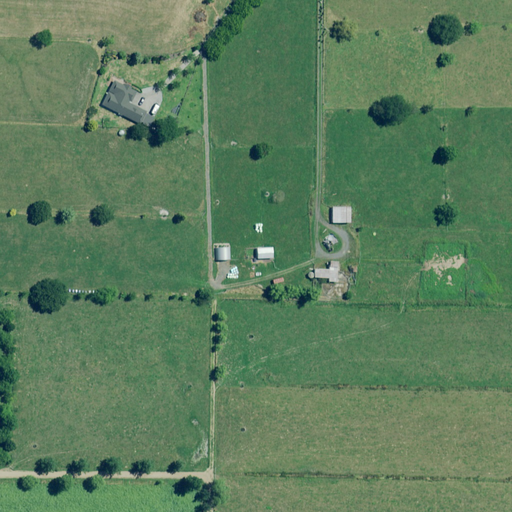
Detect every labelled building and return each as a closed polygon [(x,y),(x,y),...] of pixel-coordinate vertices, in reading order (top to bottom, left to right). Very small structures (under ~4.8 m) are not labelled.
[(136,91),(113,80),(101,105),(139,124),(146,112),(130,104),(136,91)] [(349,223),(349,207),(332,207),(331,223),(349,223)] [(323,241),(327,247),(331,245),(331,246),(337,242),(331,233),(326,236),(327,238),(323,241)] [(230,260),(229,248),(216,248),(217,261),(230,260)] [(272,258),(272,248),(256,248),(256,259),(272,258)] [(336,262),(329,262),(329,269),(314,269),(314,278),(328,278),(328,282),(336,282),(336,262)]
